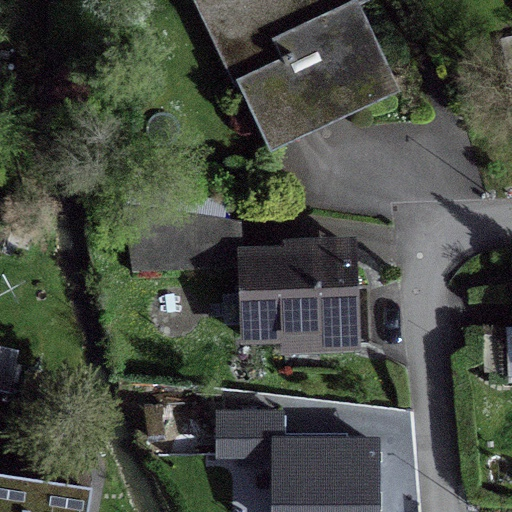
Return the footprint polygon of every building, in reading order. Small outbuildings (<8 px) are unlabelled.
[(207,0),(247,83),(239,87),(269,151),(390,94),(351,10),(330,20),(321,0),(207,0)] [(511,38),(497,42),(510,97),(511,96),(511,38)] [(227,235),(122,220),(130,275),(228,271),(227,235)] [(283,253),(283,259),(239,261),(242,340),(312,337),(313,348),(353,347),(349,250),(283,253)] [(371,511),(371,449),(277,449),(277,418),(215,418),(215,456),(273,456),(273,511),(371,511)] [(82,511),(86,495),(0,482),(0,511),(82,511)]
